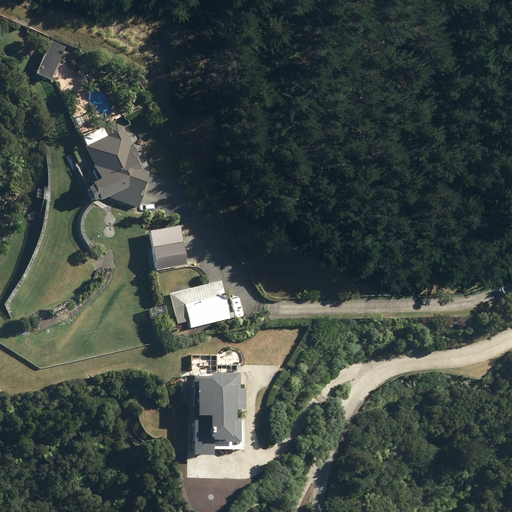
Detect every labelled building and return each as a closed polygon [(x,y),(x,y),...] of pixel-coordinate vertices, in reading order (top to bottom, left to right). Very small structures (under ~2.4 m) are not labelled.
[(66,46),(52,40),(38,72),(53,78),(66,46)] [(105,127),(85,136),(89,145),(87,145),(96,164),(95,165),(105,177),(97,181),(97,183),(92,186),(98,197),(102,195),(104,198),(109,196),(139,206),(145,194),(143,194),(149,180),(152,171),(144,168),(141,161),(139,150),(133,142),(124,125),(118,123),(110,127),(107,132),(105,127)] [(184,241),(155,245),(159,269),(188,264),(184,241)] [(191,320),(192,327),(232,317),(229,305),(223,280),(172,293),(179,323),(191,320)] [(167,305),(152,307),(154,318),(169,315),(167,305)] [(225,356),(213,355),(213,367),(239,368),(240,354),(225,353),(225,356)] [(214,376),(197,376),(197,452),(216,452),(216,437),(233,437),(233,435),(236,435),(236,418),(240,418),(240,408),(247,408),(247,388),(242,388),(242,372),(214,372),(214,376)] [(249,505),(251,506),(253,506),(255,505),(256,504),(257,503),(258,501),(258,499),(257,497),(256,496),(254,495),(252,494),(250,495),(249,495),(248,497),(247,498),(246,500),(247,502),(248,504),(249,505)]
